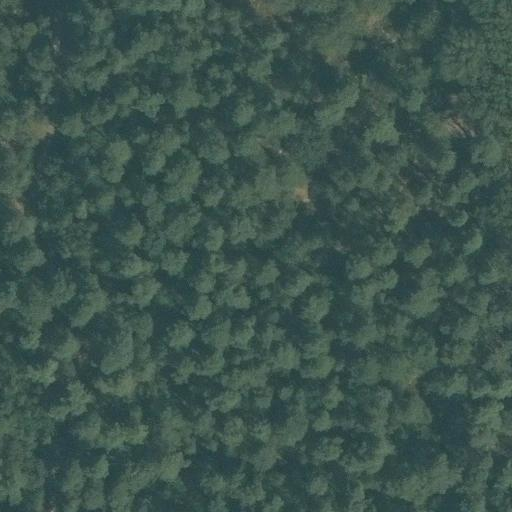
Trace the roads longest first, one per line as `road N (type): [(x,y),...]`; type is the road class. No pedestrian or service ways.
road 1 (track): [(46,511),(57,408),(52,356),(35,311),(36,205),(0,195)]
road 2 (track): [(63,0),(36,205)]
